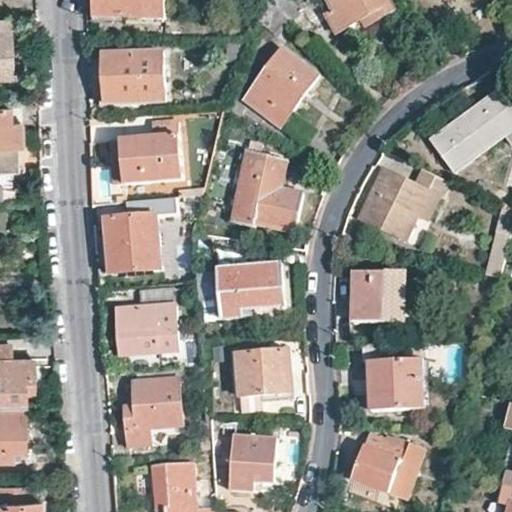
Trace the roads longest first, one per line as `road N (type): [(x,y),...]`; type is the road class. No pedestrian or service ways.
road 1 (residential): [(308,511),(328,393),(320,273),(344,189),(371,145),(420,96),(511,56)]
road 2 (residential): [(66,0),(97,511)]
